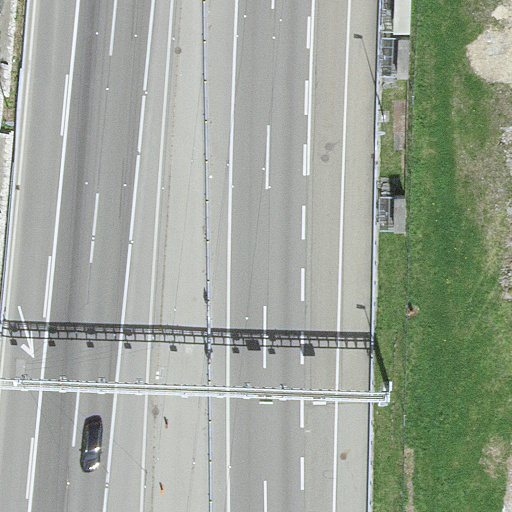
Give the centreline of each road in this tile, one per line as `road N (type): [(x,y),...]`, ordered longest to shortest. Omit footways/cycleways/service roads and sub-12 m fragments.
road 1 (motorway): [(54,0),(7,511)]
road 2 (motorway): [(269,511),(266,134),(274,0)]
road 3 (motorway): [(121,0),(92,269)]
road 4 (motorway): [(92,269),(124,397),(118,511)]
road 5 (motorway): [(92,269),(63,511)]
